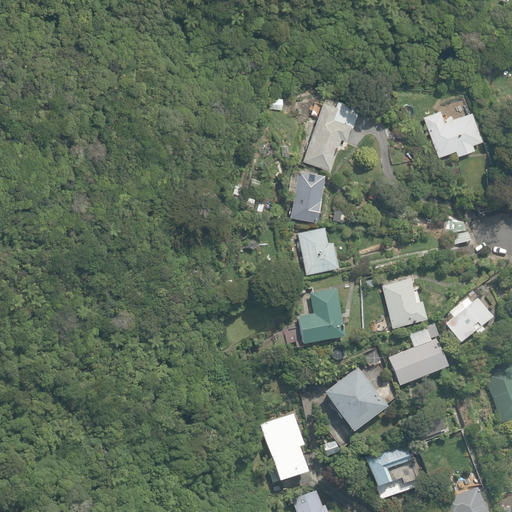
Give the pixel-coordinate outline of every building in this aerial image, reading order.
[(268,109),(280,110),(281,99),(269,97),(268,109)] [(301,161),(328,170),(339,139),(344,141),(349,127),(351,128),(358,108),(336,101),(334,107),(321,102),(301,161)] [(422,117),(436,157),(453,151),(455,156),(472,150),(470,144),(480,141),(470,112),(442,122),(438,111),(422,117)] [(289,217),(315,222),(324,175),(297,170),(289,217)] [(443,232),(461,233),(461,223),(443,222),(443,232)] [(296,235),(304,277),(337,270),(332,244),(326,245),(323,229),(296,235)] [(448,236),(450,247),(471,242),(466,233),(448,236)] [(451,249),(453,260),(473,257),(471,245),(451,249)] [(379,287),(390,330),(424,322),(420,303),(414,304),(408,280),(379,287)] [(293,296),(305,293),(302,282),(291,284),(293,296)] [(298,317),(303,345),(343,338),(335,289),(308,294),(312,315),(298,317)] [(444,325),(459,343),(473,332),(476,335),(482,330),(480,328),(491,319),(475,300),(470,304),(466,299),(460,304),(464,309),(444,325)] [(423,329),(427,341),(441,335),(437,324),(423,329)] [(387,358),(398,386),(419,378),(419,379),(426,376),(426,375),(444,368),(433,340),(389,357),(387,358)] [(373,350),(362,356),(367,367),(370,365),(371,367),(380,363),(373,350)] [(482,374),(500,423),(511,418),(511,373),(508,364),(482,374)] [(322,393),(350,433),(383,409),(385,408),(383,405),(357,368),(322,393)] [(258,425),(277,482),(306,473),(297,447),(302,446),(292,413),(258,425)] [(364,458),(375,488),(383,485),(400,479),(402,484),(415,480),(403,445),(399,446),(383,451),(364,458)] [(434,492),(445,488),(441,478),(431,482),(434,492)] [(483,511),(475,488),(440,500),(444,511),(483,511)] [(325,511),(323,505),(320,506),(314,489),(290,498),(295,511),(325,511)]
